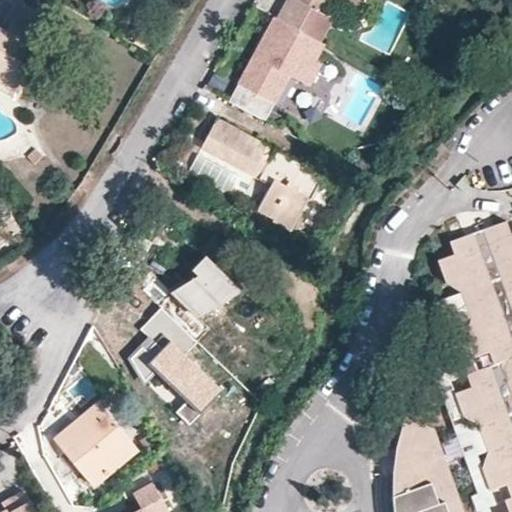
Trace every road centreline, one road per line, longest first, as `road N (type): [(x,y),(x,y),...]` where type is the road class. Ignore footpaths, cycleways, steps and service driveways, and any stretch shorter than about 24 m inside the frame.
road 1 (residential): [(49,290),(220,0)]
road 2 (residential): [(0,422),(36,398),(53,343),(49,290)]
